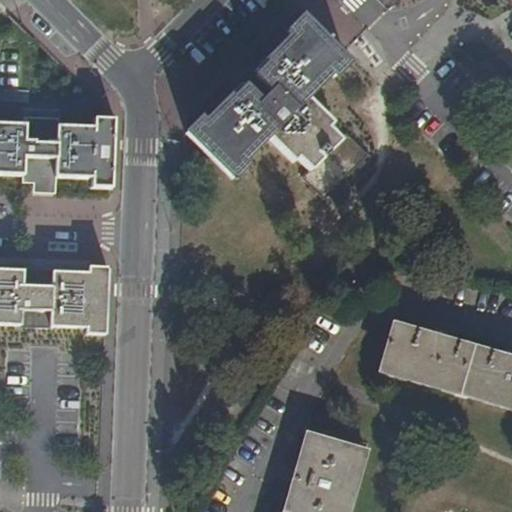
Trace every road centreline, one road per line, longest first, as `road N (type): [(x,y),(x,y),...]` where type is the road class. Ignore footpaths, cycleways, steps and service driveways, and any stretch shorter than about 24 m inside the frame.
road 1 (tertiary): [(133,228),(125,511)]
road 2 (tertiary): [(40,0),(126,81),(140,108),(133,228)]
road 3 (residential): [(0,224),(133,228)]
road 4 (unknown): [(411,70),(473,22),(511,44)]
